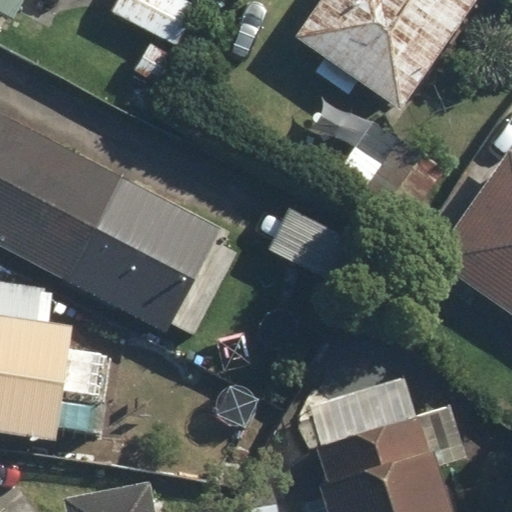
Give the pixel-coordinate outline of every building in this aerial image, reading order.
[(0,0),(0,20),(6,24),(17,0),(0,0)] [(167,0),(108,0),(101,14),(175,55),(196,16),(167,0)] [(390,115),(465,0),(316,0),(286,46),(390,115)] [(0,252),(104,307),(149,222),(103,197),(109,186),(0,128),(0,252)] [(433,182),(386,150),(343,211),(390,244),(433,182)] [(511,167),(502,160),(429,265),(511,323),(511,167)] [(0,439),(41,445),(47,396),(77,400),(82,357),(54,354),(57,331),(0,324),(0,439)] [(431,511),(420,471),(460,460),(446,413),(406,424),(395,384),(294,412),(315,488),(308,490),(314,511),(431,511)] [(145,511),(140,486),(56,502),(57,511),(145,511)]
